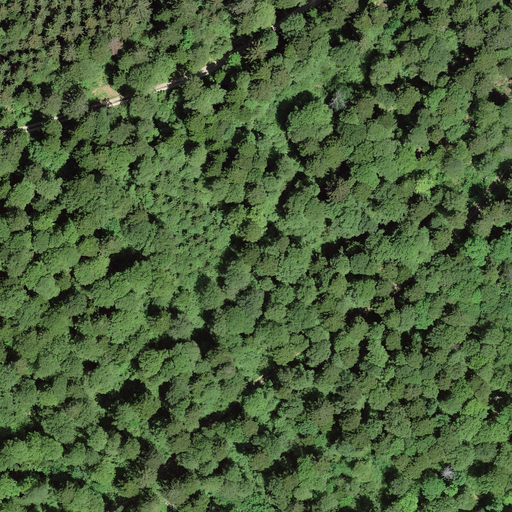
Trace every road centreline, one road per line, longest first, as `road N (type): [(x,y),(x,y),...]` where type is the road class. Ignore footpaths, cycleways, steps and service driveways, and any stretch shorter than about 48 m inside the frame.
road 1 (track): [(117,511),(260,377),(483,195),(511,149)]
road 2 (track): [(313,0),(235,67),(152,95),(95,103),(52,129),(0,121)]
